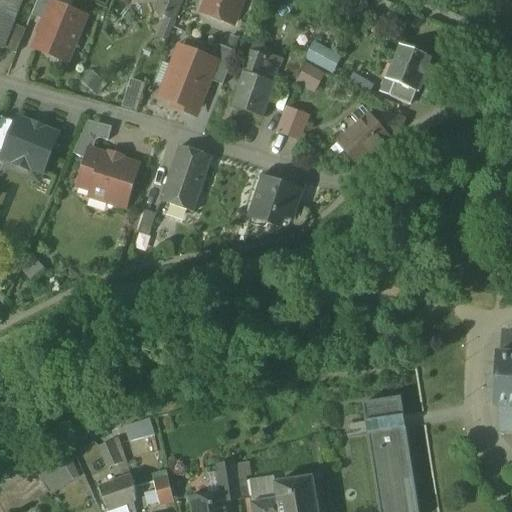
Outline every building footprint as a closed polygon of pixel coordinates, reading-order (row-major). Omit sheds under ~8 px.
[(0,0),(0,46),(17,54),(27,30),(15,25),(24,0),(0,0)] [(39,0),(33,16),(46,22),(54,4),(69,10),(73,0),(39,0)] [(162,0),(157,12),(170,18),(162,39),(167,41),(183,0),(162,0)] [(207,0),(206,5),(219,11),(217,18),(235,25),(244,0),(207,0)] [(69,10),(54,4),(46,22),(35,49),(68,63),(87,18),(69,10)] [(237,52),(219,45),(212,61),(218,63),(211,81),(224,86),(237,52)] [(433,59),(401,46),(388,80),(396,83),(391,97),(412,106),(417,92),(419,93),(433,59)] [(212,61),(181,48),(161,98),(176,103),(175,107),(194,114),(205,86),(208,88),(211,81),(218,63),(212,61)] [(295,49),(284,76),(298,81),(308,54),(295,49)] [(269,58),(252,52),(233,107),(265,118),(280,74),(265,69),(269,58)] [(298,81),(318,90),(326,72),(307,63),(298,81)] [(138,110),(146,83),(132,79),(124,106),(138,110)] [(386,112),(343,150),(358,167),(403,128),(406,120),(386,112)] [(298,116),(289,137),(300,142),(309,120),(298,116)] [(17,123),(2,117),(0,122),(0,154),(4,157),(17,123)] [(33,125),(19,119),(17,123),(4,157),(16,161),(15,164),(31,171),(32,168),(45,173),(59,136),(45,130),(46,128),(34,123),(33,125)] [(113,128),(90,122),(74,155),(87,160),(90,151),(93,152),(97,142),(101,139),(109,142),(113,128)] [(181,147),(162,202),(194,213),(213,158),(181,147)] [(93,152),(90,151),(87,160),(79,186),(93,191),(91,196),(109,202),(111,196),(129,202),(140,167),(93,152)] [(265,178),(251,219),(273,226),(277,215),(292,220),(297,205),(302,191),(265,178)] [(312,210),(297,205),(292,220),(287,234),(298,229),(307,224),(312,210)] [(158,215),(147,211),(139,233),(150,237),(158,215)] [(511,335),(510,335),(505,334),(505,359),(500,359),(499,371),(501,371),(501,398),(498,398),(498,410),(503,411),(502,435),(507,435),(511,434),(511,335)] [(420,511),(403,399),(364,405),(380,511),(420,511)] [(151,420),(127,427),(131,442),(156,436),(151,420)] [(123,464),(113,442),(100,447),(110,469),(123,464)] [(62,460),(38,474),(39,475),(48,489),(60,482),(64,488),(74,481),(62,460)] [(235,464),(219,466),(223,494),(228,493),(230,503),(240,501),(237,479),(235,464)] [(137,487),(136,488),(136,503),(135,503),(137,511),(150,511),(163,508),(162,506),(175,503),(168,472),(152,475),(155,483),(144,485),(137,487)] [(39,475),(0,497),(0,504),(4,511),(16,511),(50,493),(48,489),(39,475)] [(152,475),(141,478),(144,485),(155,483),(152,475)] [(133,476),(100,488),(109,511),(111,511),(135,503),(136,503),(136,488),(137,487),(133,476)] [(248,477),(237,479),(240,501),(252,500),(248,477)] [(319,511),(314,479),(277,485),(279,501),(253,505),(254,511),(319,511)] [(223,494),(191,499),(192,511),(231,511),(230,503),(228,493),(223,494)]
